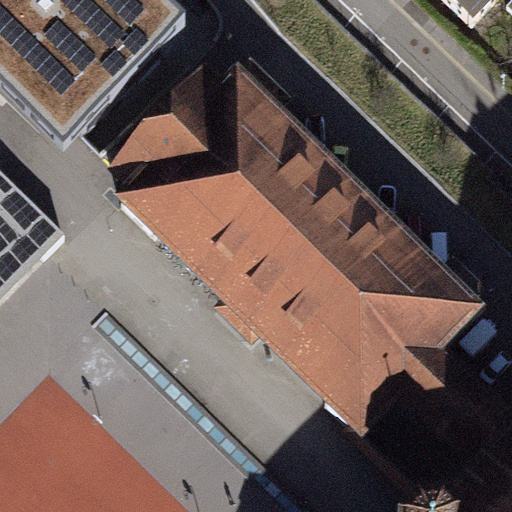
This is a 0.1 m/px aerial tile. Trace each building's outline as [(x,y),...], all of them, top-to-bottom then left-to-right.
[(0,0),(0,94),(65,157),(187,33),(153,0),(0,0)] [(448,0),(477,26),(502,0),(448,0)] [(424,497),(504,421),(441,360),(486,311),(453,279),(440,291),(271,124),(283,112),(249,79),(226,103),(207,84),(117,175),(137,195),(121,210),(155,243),(159,239),(328,406),(324,409),(359,442),(363,438),(382,456),(378,461),(383,466),(387,462),(401,475),(413,487),(409,492),(414,496),(418,491),(424,497)] [(323,511),(6,195),(0,201),(0,511),(323,511)] [(511,511),(511,429),(504,421),(424,497),(424,511),(511,511)]
